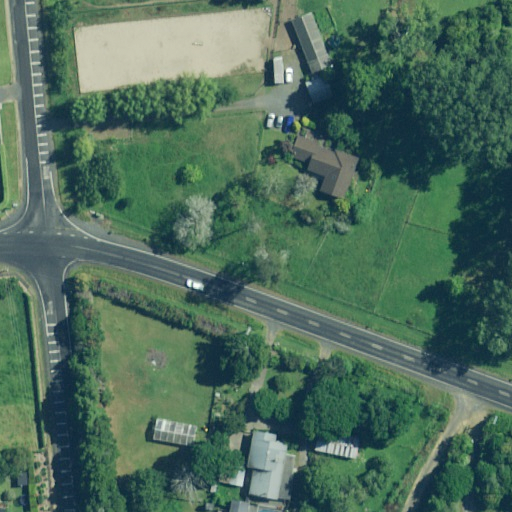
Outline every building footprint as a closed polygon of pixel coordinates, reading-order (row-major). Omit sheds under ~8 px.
[(313,14),(292,22),(312,74),(332,66),(313,14)] [(336,70),(306,82),(315,103),(344,92),(336,70)] [(360,155),(298,134),(291,156),(311,163),(308,171),(325,177),(321,190),(345,198),(360,155)] [(359,437),(320,430),(316,452),(356,459),(359,437)] [(276,435),(254,431),(248,467),(255,468),(250,494),(289,502),(298,456),(287,454),(289,444),(275,442),(276,435)] [(247,470),(230,467),(227,484),(244,487),(247,470)] [(249,511),(251,504),(232,500),(229,511),(249,511)]
